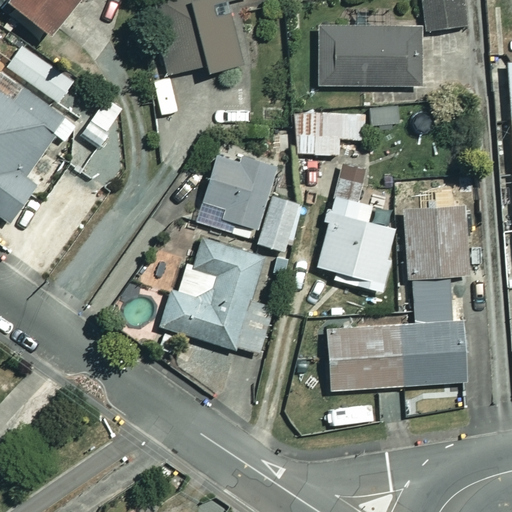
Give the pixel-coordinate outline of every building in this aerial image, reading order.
[(80,0),(11,0),(11,1),(52,34),(80,0)] [(152,0),(170,74),(209,65),(210,72),(244,65),(229,0),(152,0)] [(466,26),(463,0),(422,0),(426,30),(466,26)] [(421,26),(319,28),(320,86),(422,84),(421,26)] [(76,81),(24,44),(0,77),(0,213),(11,222),(38,184),(26,175),(56,133),(66,140),(78,123),(57,107),(76,81)] [(365,112),(297,113),(297,154),(342,153),(342,139),(366,139),(365,112)] [(278,168),(221,149),(197,221),(233,232),(236,221),(258,228),(278,168)] [(302,205),(275,196),(260,242),(287,251),(302,205)] [(374,205),(334,196),(319,267),(337,271),(335,280),(383,290),(397,228),(370,222),(374,205)] [(414,278),(451,276),(471,275),(467,205),(406,209),(409,279),(414,278)] [(257,296),(268,256),(197,235),(190,261),(159,252),(150,284),(171,290),(161,326),(263,356),(279,302),(257,296)] [(416,323),(464,320),(463,303),(453,303),(451,276),(414,278),(416,323)] [(464,320),(416,323),(329,328),(332,389),(468,382),(464,320)]
